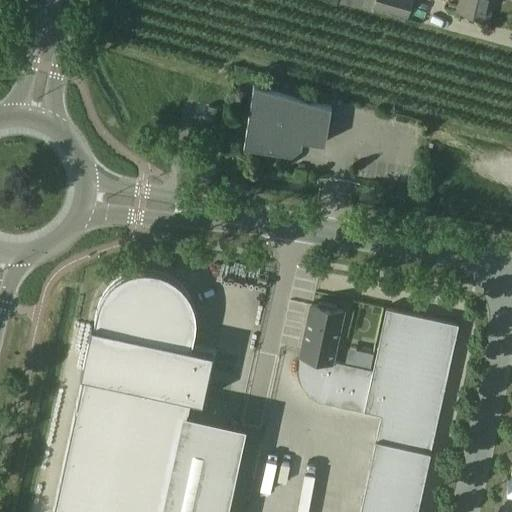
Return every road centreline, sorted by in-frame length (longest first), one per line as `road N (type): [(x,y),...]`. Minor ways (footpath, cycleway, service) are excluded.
road 1 (unclassified): [(291,228),(233,511)]
road 2 (unclassified): [(511,291),(464,511)]
road 3 (unclassified): [(511,261),(291,228)]
road 4 (unknown): [(260,382),(316,398),(333,416),(328,511)]
road 5 (secondary): [(48,125),(61,0)]
road 6 (secondary): [(56,0),(18,117)]
